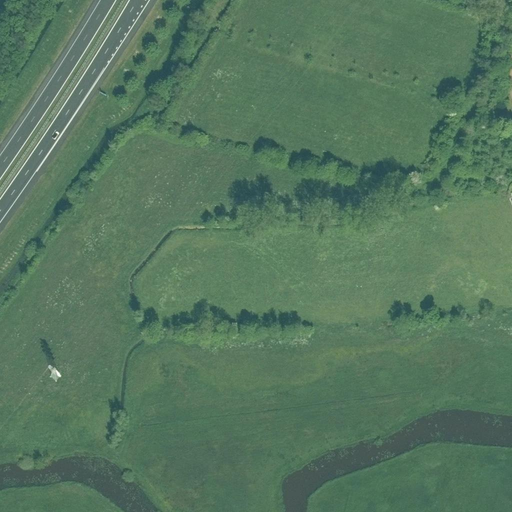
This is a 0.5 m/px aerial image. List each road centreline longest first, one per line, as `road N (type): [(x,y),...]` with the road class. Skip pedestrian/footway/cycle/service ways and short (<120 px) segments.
road 1 (motorway): [(0,213),(138,0)]
road 2 (motorway): [(109,0),(0,171)]
